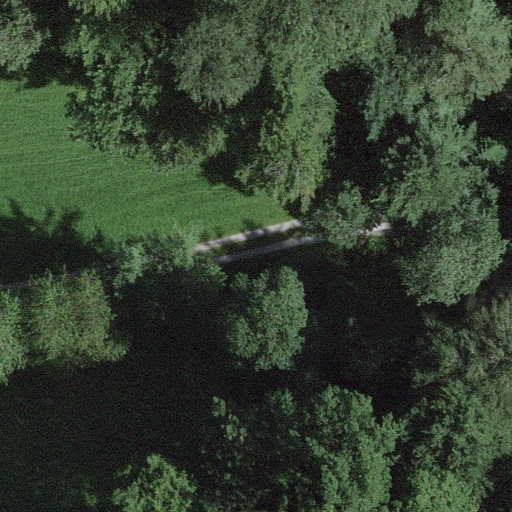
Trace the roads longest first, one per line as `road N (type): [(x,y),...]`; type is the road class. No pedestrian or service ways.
road 1 (track): [(0,299),(339,216),(425,212),(511,233)]
road 2 (track): [(426,511),(459,371),(511,270)]
road 3 (track): [(511,81),(383,0)]
